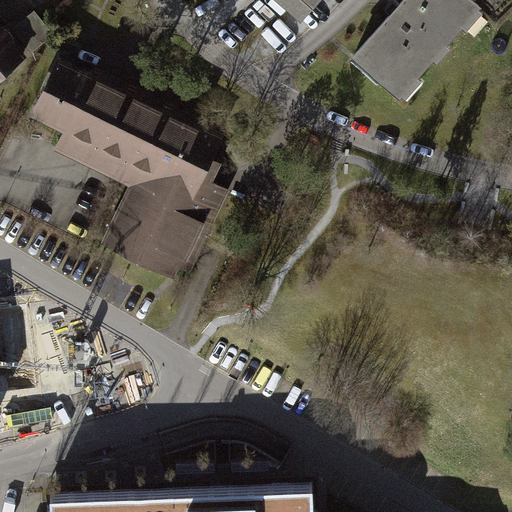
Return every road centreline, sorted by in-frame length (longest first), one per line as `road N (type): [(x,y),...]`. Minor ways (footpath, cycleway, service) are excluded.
road 1 (residential): [(165,0),(260,87),(342,136),(511,184)]
road 2 (unclassified): [(203,376),(434,511)]
road 3 (unclassified): [(0,254),(203,376)]
road 4 (unclassified): [(0,465),(155,418),(203,376)]
